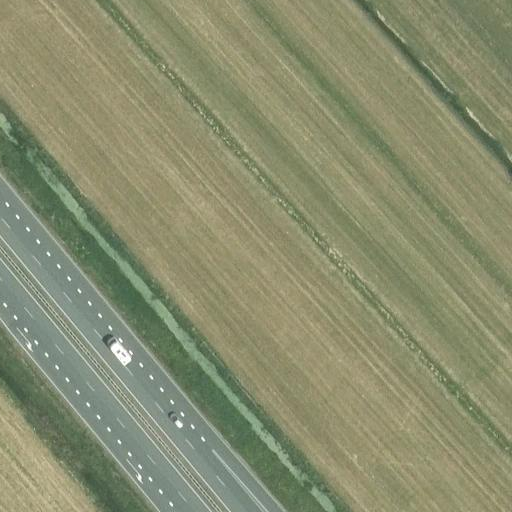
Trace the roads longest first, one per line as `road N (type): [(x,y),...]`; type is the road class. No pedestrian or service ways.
road 1 (trunk): [(203,459),(0,217)]
road 2 (trunk): [(0,281),(192,511)]
